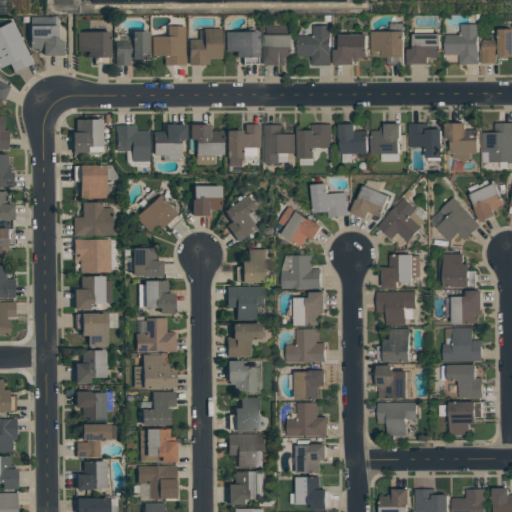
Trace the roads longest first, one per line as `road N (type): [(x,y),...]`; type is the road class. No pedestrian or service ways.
road 1 (residential): [(46,103),(511,94)]
road 2 (residential): [(46,103),(46,511)]
road 3 (residential): [(353,257),(356,511)]
road 4 (residential): [(200,261),(204,511)]
road 5 (residential): [(509,458),(510,258)]
road 6 (residential): [(355,460),(511,457)]
